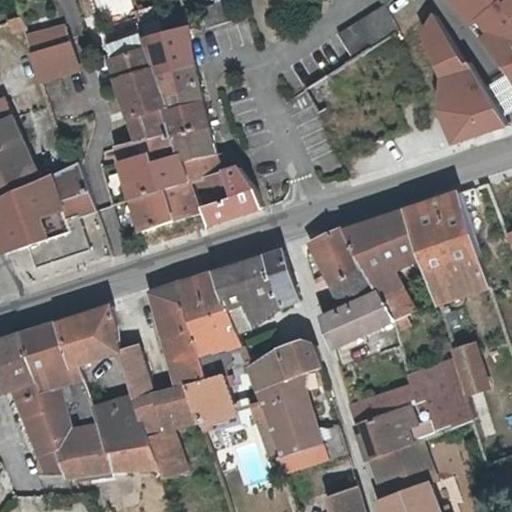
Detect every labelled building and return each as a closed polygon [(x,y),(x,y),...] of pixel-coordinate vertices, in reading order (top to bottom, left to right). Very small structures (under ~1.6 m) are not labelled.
[(511,0),(447,0),(474,32),(511,0)] [(224,3),(201,10),(207,30),(230,23),(224,3)] [(511,3),(478,32),(486,40),(479,44),(511,88),(511,3)] [(352,59),(401,29),(386,5),(338,36),(352,59)] [(451,152),(506,133),(481,90),(468,68),(465,70),(449,45),(433,20),(420,43),(442,90),(435,111),(451,152)] [(30,36),(36,53),(54,47),(72,42),(67,24),(30,36)] [(190,30),(139,43),(143,53),(168,114),(202,106),(204,105),(190,30)] [(54,47),(36,53),(43,79),(79,66),(72,42),(54,47)] [(168,114),(143,53),(107,66),(123,127),(126,126),(164,115),(168,114)] [(168,114),(164,115),(170,136),(208,132),(202,106),(168,114)] [(164,115),(126,126),(133,146),(170,136),(164,115)] [(0,174),(12,197),(41,184),(13,119),(0,124),(0,174)] [(208,132),(170,136),(177,160),(180,168),(216,160),(216,158),(208,132)] [(224,155),(216,158),(216,160),(180,168),(187,189),(191,187),(221,176),(229,173),(224,155)] [(148,161),(115,169),(126,207),(127,207),(159,199),(164,197),(187,189),(180,168),(177,160),(151,170),(148,161)] [(0,202),(0,252),(4,259),(31,252),(36,270),(88,252),(78,220),(96,214),(78,166),(41,184),(12,197),(0,202)] [(236,171),(221,176),(230,205),(201,215),(201,216),(208,234),(261,217),(253,196),(236,171)] [(0,202),(12,197),(0,174),(0,202)] [(187,189),(164,197),(173,226),(200,217),(201,216),(201,215),(191,187),(187,189)] [(458,187),(430,196),(445,242),(465,297),(491,287),(477,246),(458,187)] [(419,259),(438,305),(465,297),(445,242),(430,196),(403,206),(419,259)] [(159,199),(127,207),(137,239),(139,238),(173,228),(173,226),(164,197),(159,199)] [(399,269),(419,259),(403,206),(345,224),(368,265),(381,290),(395,318),(415,309),(399,269)] [(173,228),(139,238),(143,252),(205,232),(200,217),(173,226),(173,228)] [(334,280),(368,265),(345,224),(325,232),(307,242),(334,280)] [(283,246),(262,252),(281,308),(300,301),(283,246)] [(281,308),(262,252),(210,269),(227,307),(239,336),(281,308)] [(334,280),(348,304),(381,290),(368,265),(334,280)] [(187,320),(200,356),(243,347),(239,336),(227,307),(210,269),(176,280),(187,320)] [(178,384),(192,384),(208,378),(200,356),(187,320),(176,280),(148,290),(178,384)] [(396,319),(395,318),(381,290),(348,304),(324,315),(334,347),(396,319)] [(114,304),(55,321),(79,365),(119,350),(114,304)] [(57,450),(73,426),(69,411),(62,387),(85,381),(79,365),(55,321),(18,329),(57,450)] [(62,473),(69,478),(57,450),(18,329),(0,335),(0,392),(11,389),(39,461),(38,473),(62,473)] [(248,367),(254,389),(263,387),(304,373),(324,366),(316,342),(301,337),(280,346),(248,367)] [(451,348),(454,358),(469,396),(492,387),(476,340),(451,348)] [(121,349),(129,384),(150,376),(141,342),(121,349)] [(475,417),(469,396),(454,358),(411,370),(414,381),(351,401),(357,420),(415,399),(417,403),(426,399),(436,428),(475,417)] [(208,378),(192,384),(204,418),(234,409),(236,408),(236,406),(228,372),(208,378)] [(324,441),(304,373),(263,387),(266,397),(286,452),(324,441)] [(150,376),(129,384),(133,397),(159,393),(155,389),(150,376)] [(178,384),(155,389),(159,393),(171,429),(179,427),(204,418),(192,384),(178,384)] [(151,435),(171,429),(159,393),(133,397),(151,435)] [(116,472),(161,465),(151,435),(133,397),(92,404),(103,429),(116,472)] [(286,452),(266,397),(251,402),(271,457),(282,453),(286,452)] [(414,402),(353,422),(384,511),(443,511),(432,480),(440,477),(414,402)] [(69,478),(116,472),(103,429),(84,429),(73,426),(57,450),(69,478)] [(193,470),(179,427),(171,429),(151,435),(161,465),(166,478),(188,471),(193,470)] [(328,439),(324,441),(286,452),(282,453),(288,473),(324,460),(324,458),(333,455),(328,439)] [(365,511),(357,485),(327,494),(332,511),(365,511)]
